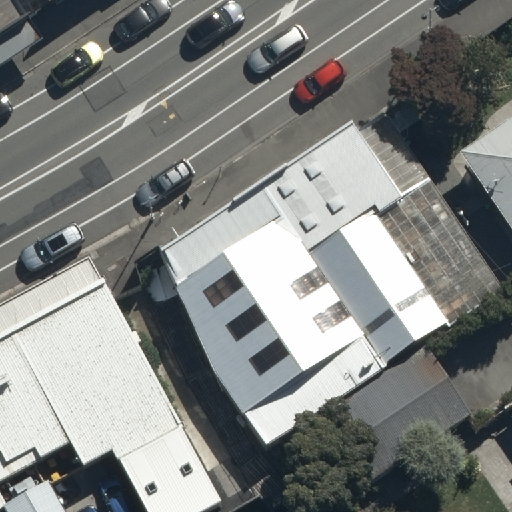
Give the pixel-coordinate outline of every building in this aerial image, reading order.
[(0,0),(0,30),(22,16),(11,0),(0,0)] [(401,197),(349,117),(146,247),(267,434),(442,322),(373,215),(401,197)] [(511,126),(461,160),(511,235),(511,126)] [(90,263),(0,312),(0,479),(67,442),(84,473),(177,421),(90,263)] [(337,420),(380,484),(472,423),(429,359),(337,420)]
